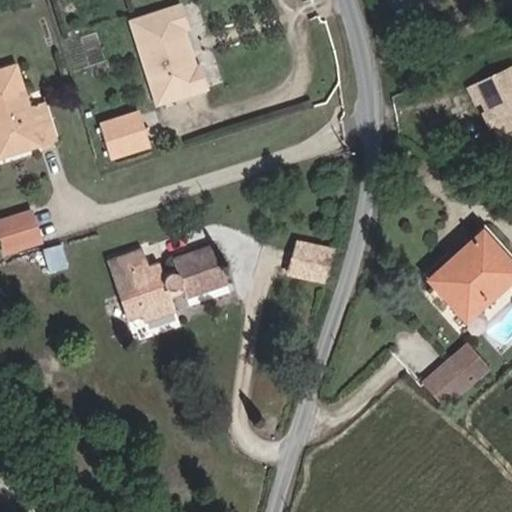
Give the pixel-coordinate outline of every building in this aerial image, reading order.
[(200,67),(195,68),(182,29),(186,27),(179,6),(131,21),(157,104),(206,89),(200,67)] [(44,104),(29,109),(15,65),(0,70),(0,149),(2,155),(54,139),(44,104)] [(504,155),(511,151),(511,65),(466,87),(474,103),(479,100),(484,112),(491,114),(494,120),(491,126),(504,155)] [(491,126),(494,120),(491,114),(484,112),(481,114),(487,127),(491,126)] [(112,156),(148,145),(139,114),(103,126),(112,156)] [(41,241),(31,212),(0,221),(0,228),(7,251),(41,241)] [(465,321),(511,279),(511,263),(482,230),(427,280),(465,321)] [(289,273),(322,281),(332,249),(297,242),(289,273)] [(187,300),(227,286),(213,244),(174,257),(178,274),(164,279),(159,261),(147,265),(142,248),(107,259),(128,321),(143,317),(144,322),(175,312),(168,290),(182,286),(187,300)] [(467,347),(452,361),(471,382),(486,369),(467,347)] [(471,382),(452,361),(426,384),(445,406),(471,382)]
